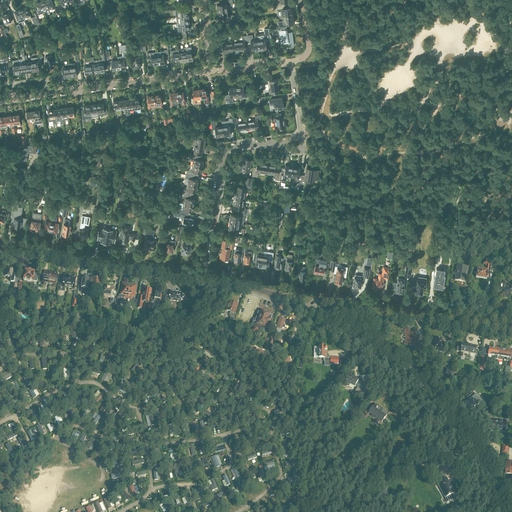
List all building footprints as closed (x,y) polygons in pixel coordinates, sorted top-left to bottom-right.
[(49,10),(45,0),(43,0),(40,1),(44,13),(47,12),(47,13),(50,12),(49,10)] [(45,0),(49,10),(54,8),(51,0),(45,0)] [(226,0),(224,0),(224,3),(216,5),(218,12),(228,10),(228,6),(233,5),(231,0),(226,0)] [(39,15),(44,13),(40,1),(35,3),(39,15)] [(277,6),(276,6),(278,17),(283,16),(294,15),(293,7),(285,8),(284,5),(277,6)] [(24,7),(24,8),(21,9),(24,18),(30,15),(26,6),(24,7)] [(17,10),(17,9),(14,10),(18,20),(24,18),(21,9),(17,10)] [(218,12),(219,19),(226,18),(227,21),(235,20),(234,14),(229,15),(228,10),(218,12)] [(11,22),(8,13),(2,15),(6,24),(11,22)] [(294,15),(283,16),(283,21),(278,22),(279,27),(287,26),(287,23),(295,22),(294,19),(295,19),(294,15)] [(277,29),(272,29),(273,35),(278,34),(281,34),(282,43),(288,42),(289,46),(294,45),(292,32),(287,32),(287,27),(277,29)] [(267,49),(266,45),(272,45),(270,34),(269,35),(268,28),(264,29),(264,34),(257,35),(258,39),(259,50),(267,49)] [(240,40),(240,42),(233,43),(234,51),(234,52),(238,51),(245,50),(245,44),(247,43),(246,35),(241,36),(242,40),(240,40)] [(246,35),(247,43),(251,43),(252,51),(259,50),(258,39),(253,40),(252,35),(246,35)] [(218,39),(219,47),(222,47),(223,53),(234,51),(233,43),(226,44),(226,42),(224,43),(223,38),(218,39)] [(118,59),(118,60),(119,69),(126,68),(124,59),(126,59),(125,56),(124,52),(127,52),(126,45),(120,46),(121,51),(122,52),(124,52),(125,56),(117,57),(118,59)] [(103,59),(97,60),(98,72),(105,71),(105,69),(108,69),(108,66),(104,66),(104,62),(105,62),(105,58),(107,57),(106,51),(105,52),(105,50),(103,51),(104,57),(102,57),(103,59)] [(158,64),(164,63),(164,57),(165,57),(169,56),(168,50),(164,50),(165,51),(157,52),(158,64)] [(158,64),(157,52),(150,53),(147,53),(147,57),(150,56),(152,65),(158,64)] [(27,58),(27,55),(24,55),(27,72),(33,71),(32,61),(28,62),(28,61),(27,58)] [(140,55),(132,57),(133,68),(142,67),(140,55)] [(48,65),(49,68),(51,68),(54,68),(54,67),(53,56),(46,57),(47,65),(48,65)] [(3,58),(0,58),(0,74),(2,75),(3,74),(4,74),(4,71),(6,71),(6,70),(9,69),(9,66),(8,62),(8,57),(3,57),(3,58)] [(90,57),(90,60),(91,60),(92,73),(98,72),(97,60),(94,60),(93,57),(90,57)] [(90,60),(84,61),(85,65),(86,73),(92,73),(91,60),(90,60)] [(75,65),(75,63),(69,64),(71,76),(77,75),(76,65),(75,65)] [(69,64),(61,65),(62,74),(63,73),(64,77),(71,76),(69,64)] [(278,84),(281,84),(280,78),(268,80),(269,93),(279,92),(278,84)] [(236,86),(237,97),(242,96),(243,101),(249,100),(248,92),(245,93),(243,85),(236,86)] [(230,95),(227,95),(225,96),(226,104),(233,102),(233,97),(237,97),(236,86),(229,87),(230,95)] [(199,89),(200,98),(205,98),(206,104),(209,103),(207,93),(206,93),(206,88),(199,89)] [(193,89),(194,95),(192,95),(193,102),(197,102),(196,99),(200,98),(199,89),(193,89)] [(177,92),(178,101),(182,101),(183,104),(186,103),(185,96),(184,96),(183,91),(177,92)] [(178,104),(178,101),(177,92),(170,92),(171,98),(170,98),(171,105),(178,104)] [(161,99),(160,94),(154,95),(155,107),(163,106),(162,99),(161,99)] [(148,96),(148,101),(147,101),(148,108),(155,107),(154,95),(148,96)] [(140,106),(139,97),(132,98),(134,110),(140,109),(140,106)] [(282,97),(269,98),(270,105),(274,104),(275,111),(284,110),(284,108),(285,109),(285,104),(283,104),(282,97)] [(127,108),(128,110),(125,111),(126,115),(128,115),(126,99),(120,100),(121,109),(127,108)] [(98,116),(108,114),(107,108),(104,108),(104,103),(97,104),(98,113),(98,116)] [(92,117),(91,105),(84,106),(84,107),(84,109),(82,110),(83,121),(86,120),(85,118),(92,117)] [(49,118),(50,121),(54,121),(54,123),(57,123),(56,117),(55,109),(49,110),(50,118),(49,118)] [(40,110),(33,111),(35,120),(35,124),(43,123),(42,118),(41,119),(40,110)] [(258,123),(261,123),(260,114),(255,115),(255,118),(253,119),(253,121),(247,122),(248,131),(259,129),(258,123)] [(271,116),(272,123),(276,122),(277,128),(286,127),(284,117),(276,118),(275,116),(271,116)] [(240,122),(238,122),(237,118),(232,119),(233,126),(236,126),(237,132),(248,131),(247,122),(240,123),(240,122)] [(226,119),(227,124),(222,125),(223,136),(231,135),(230,127),(233,126),(232,119),(226,119)] [(211,121),(212,129),(215,129),(216,137),(223,136),(222,125),(217,126),(217,121),(211,121)] [(194,145),(196,145),(195,153),(201,154),(202,150),(204,151),(204,147),(206,147),(206,143),(207,138),(195,136),(194,145)] [(29,145),(18,146),(17,159),(28,161),(28,157),(27,157),(28,152),(36,154),(37,146),(29,145)] [(190,159),(193,159),(192,165),(202,167),(203,161),(198,160),(199,156),(191,155),(190,159)] [(252,160),(241,158),(239,167),(242,168),(242,171),(250,172),(252,160)] [(257,169),(254,168),(252,175),(258,176),(258,173),(260,173),(261,172),(267,173),(268,165),(258,163),(257,169)] [(188,171),(186,170),(185,174),(193,175),(193,172),(201,173),(202,167),(192,165),(191,169),(189,168),(188,171)] [(274,175),(276,176),(276,179),(281,180),(282,173),(279,172),(280,166),(268,165),(267,173),(274,174),(274,175)] [(282,173),(281,180),(281,181),(286,182),(287,177),(292,177),(294,167),(286,165),(285,173),(282,173)] [(297,178),(296,183),(302,184),(302,183),(303,176),(300,176),(301,168),(294,167),(292,177),(297,178)] [(305,184),(305,181),(312,182),(312,180),(315,180),(318,179),(319,170),(307,168),(306,171),(305,176),(303,176),(302,183),(305,184)] [(187,180),(189,181),(188,185),(197,186),(198,180),(192,179),(193,175),(185,174),(185,178),(187,178),(187,180)] [(99,188),(101,178),(92,176),(90,186),(99,188)] [(238,186),(236,197),(245,198),(246,192),(247,192),(247,190),(251,190),(251,185),(250,185),(251,183),(244,182),(244,183),(245,183),(245,184),(244,184),(244,187),(238,186)] [(185,190),(183,190),(183,194),(189,195),(190,191),(196,192),(197,186),(188,185),(188,188),(185,188),(185,190)] [(181,203),(184,204),(194,206),(195,199),(189,198),(189,195),(183,194),(181,203)] [(239,210),(238,211),(238,212),(247,213),(248,209),(245,208),(245,206),(244,206),(245,198),(236,197),(234,209),(239,210)] [(179,213),(174,212),(186,214),(187,211),(193,212),(194,206),(184,204),(183,207),(182,207),(182,210),(180,209),(179,213)] [(14,210),(13,218),(14,218),(13,226),(21,228),(21,224),(25,225),(26,219),(20,218),(21,211),(14,210)] [(33,212),(32,220),(31,229),(39,230),(40,221),(41,220),(42,214),(38,213),(38,212),(33,212)] [(178,217),(183,217),(182,223),(193,225),(194,219),(186,218),(186,214),(174,212),(174,216),(178,217)] [(238,215),(231,214),(229,221),(240,223),(241,218),(246,219),(247,213),(238,212),(238,215)] [(85,229),(85,225),(89,225),(90,217),(82,215),(82,216),(81,219),(82,219),(79,236),(87,238),(88,229),(85,229)] [(64,222),(62,234),(70,235),(71,225),(72,223),(72,220),(65,219),(64,222)] [(46,220),(44,230),(51,231),(52,221),(46,220)] [(57,232),(59,223),(52,221),(51,231),(57,232)] [(235,230),(235,232),(235,233),(244,235),(244,229),(239,228),(240,223),(229,221),(228,229),(235,230)] [(122,227),(119,243),(127,244),(128,240),(135,241),(136,234),(125,232),(126,228),(122,227)] [(98,239),(102,240),(102,241),(106,242),(108,229),(100,228),(98,239)] [(111,230),(108,229),(106,242),(110,242),(114,242),(116,230),(111,230)] [(142,229),(141,234),(145,234),(145,237),(146,237),(146,239),(145,239),(144,244),(146,245),(145,248),(154,249),(155,241),(152,240),(152,237),(153,230),(146,229),(146,230),(142,229)] [(186,245),(183,245),(181,253),(187,254),(187,253),(188,253),(189,252),(190,251),(191,252),(192,240),(187,239),(186,245)] [(167,252),(168,252),(169,252),(173,252),(174,244),(175,244),(176,241),(171,240),(170,241),(170,242),(168,241),(167,242),(167,243),(166,243),(165,251),(166,251),(167,252)] [(221,252),(220,252),(220,259),(229,261),(231,249),(233,249),(234,242),(231,241),(231,243),(228,242),(228,241),(222,240),(221,248),(222,248),(221,252)] [(250,263),(251,255),(252,255),(252,252),(251,251),(249,250),(247,252),(247,254),(245,253),(244,262),(250,263)] [(258,254),(257,254),(255,264),(262,266),(264,252),(259,251),(258,254)] [(264,251),(264,252),(262,266),(268,267),(270,257),(272,258),(273,252),(264,251)] [(276,259),(274,267),(280,268),(282,259),(284,260),(285,253),(281,253),(281,254),(277,253),(277,255),(276,259)] [(286,260),(285,268),(285,269),(291,270),(292,262),(292,258),(292,255),(285,254),(285,253),(284,260),(286,260)] [(316,258),(313,272),(323,273),(325,266),(324,266),(325,266),(326,266),(327,259),(319,258),(319,259),(316,258)] [(485,271),(479,270),(477,270),(475,278),(486,279),(486,277),(488,277),(490,264),(485,260),(483,264),(486,266),(485,271)] [(341,267),(335,266),(336,262),(331,261),(329,271),(334,271),(334,274),(336,275),(335,283),(341,284),(342,279),(343,279),(344,274),(346,275),(347,267),(341,266),(341,267)] [(297,274),(299,274),(299,279),(305,280),(307,267),(298,266),(297,274)] [(466,273),(467,268),(457,266),(456,271),(455,271),(454,275),(455,275),(454,280),(465,282),(465,277),(465,276),(465,273),(466,273)] [(387,279),(389,268),(384,267),(383,268),(382,274),(379,273),(378,279),(374,278),(372,288),(375,288),(375,289),(375,290),(378,291),(379,290),(379,289),(382,289),(384,278),(387,279)] [(11,283),(12,283),(11,291),(17,292),(17,291),(17,289),(19,282),(19,279),(16,278),(15,278),(15,275),(14,275),(15,270),(6,269),(5,277),(7,277),(8,278),(11,278),(10,282),(11,283)] [(433,287),(443,289),(444,281),(443,280),(444,276),(444,275),(445,272),(444,272),(436,270),(435,276),(433,287)] [(35,273),(25,271),(23,281),(34,282),(37,282),(38,274),(35,274),(35,273)] [(51,274),(44,273),(42,286),(46,286),(46,284),(49,285),(51,274)] [(49,285),(52,285),(52,287),(55,288),(57,275),(51,274),(49,285)] [(362,285),(364,275),(355,274),(353,286),(360,287),(361,285),(362,285)] [(60,284),(59,291),(64,292),(65,288),(68,288),(70,277),(63,276),(64,276),(62,284),(60,284)] [(70,277),(68,288),(72,289),(72,291),(75,291),(76,278),(77,278),(70,277)] [(82,278),(81,288),(82,288),(81,292),(88,293),(88,289),(89,282),(89,279),(82,278)] [(404,285),(405,280),(404,280),(404,279),(398,278),(397,283),(393,282),(392,288),(396,289),(396,292),(402,293),(403,285),(404,285)] [(92,284),(91,290),(99,290),(100,280),(92,279),(92,284)] [(425,288),(426,281),(417,279),(416,287),(413,287),(412,290),(415,291),(415,293),(422,294),(423,288),(425,288)] [(503,298),(509,299),(510,292),(511,292),(511,284),(508,284),(508,286),(505,286),(505,283),(499,282),(498,290),(504,291),(503,298)] [(119,292),(119,297),(124,298),(128,299),(130,286),(127,285),(127,284),(125,284),(124,285),(123,285),(122,293),(119,292)] [(130,286),(128,299),(132,299),(132,297),(135,298),(136,287),(135,287),(135,285),(133,285),(132,286),(130,286)] [(111,299),(110,302),(111,304),(116,304),(117,298),(115,297),(115,296),(112,296),(114,289),(110,288),(105,287),(105,292),(103,292),(102,297),(103,297),(103,298),(111,299)] [(139,296),(137,308),(141,309),(142,302),(149,303),(150,294),(151,294),(152,290),(149,289),(149,288),(143,287),(142,294),(143,295),(143,297),(139,296)] [(154,298),(153,298),(151,308),(155,308),(156,305),(159,305),(162,291),(155,290),(154,298)] [(183,298),(184,297),(184,295),(182,294),(178,294),(178,293),(175,293),(171,292),(170,297),(166,296),(165,304),(169,304),(169,300),(174,301),(175,301),(180,302),(181,298),(182,299),(182,298),(183,298)] [(227,311),(232,313),(230,318),(235,320),(237,314),(234,313),(237,305),(230,302),(227,311)] [(251,327),(263,332),(263,333),(266,334),(266,333),(266,332),(267,329),(268,326),(270,321),(272,316),(269,315),(268,314),(267,313),(264,312),(263,312),(262,312),(260,311),(259,313),(258,312),(254,322),(253,322),(251,327)] [(171,319),(180,320),(181,313),(172,312),(171,319)] [(274,339),(277,340),(278,338),(275,337),(278,328),(282,329),(284,320),(280,319),(274,339)] [(224,335),(233,338),(235,332),(226,329),(224,335)] [(422,352),(423,347),(419,346),(420,342),(415,341),(416,335),(409,334),(410,330),(405,329),(404,333),(405,333),(405,337),(406,338),(404,345),(415,347),(414,349),(418,350),(418,351),(422,352)] [(442,353),(442,350),(443,343),(442,343),(443,342),(442,342),(442,340),(436,339),(434,349),(435,349),(434,352),(438,352),(442,353)] [(457,346),(456,352),(460,352),(460,353),(470,354),(470,355),(475,355),(475,354),(477,355),(478,351),(476,351),(477,348),(471,347),(472,346),(468,346),(461,345),(461,346),(457,346)] [(330,358),(326,358),(326,349),(325,348),(314,348),(313,358),(324,359),(324,361),(325,363),(330,363),(330,364),(339,365),(339,358),(330,357),(330,358)] [(489,348),(488,355),(492,356),(491,360),(497,361),(497,360),(497,357),(499,349),(489,348)] [(497,360),(497,361),(502,361),(503,358),(506,358),(507,358),(506,361),(509,361),(509,359),(511,359),(511,355),(511,352),(511,350),(499,349),(497,357),(497,360)] [(362,384),(358,381),(349,375),(345,381),(345,382),(344,384),(345,386),(347,387),(349,386),(350,384),(354,387),(355,386),(357,388),(354,393),(362,398),(366,392),(364,391),(368,385),(363,382),(362,384)] [(14,390),(16,396),(26,393),(24,387),(14,390)] [(153,396),(146,388),(141,393),(149,401),(153,396)] [(472,394),(466,399),(468,401),(469,403),(466,405),(471,410),(475,407),(474,406),(477,404),(478,405),(482,402),(476,395),(474,396),(472,394)] [(383,410),(375,404),(374,405),(369,412),(369,413),(364,409),(361,413),(366,417),(369,414),(372,416),(371,417),(375,419),(375,418),(382,423),(388,415),(383,412),(382,411),(383,410)] [(507,430),(507,426),(505,426),(506,421),(490,420),(489,424),(493,424),(493,429),(496,429),(496,431),(505,432),(505,429),(507,430)] [(405,428),(393,439),(403,451),(409,445),(415,452),(420,448),(418,445),(421,443),(418,439),(419,438),(415,434),(414,435),(412,432),(410,434),(405,428)] [(448,483),(447,481),(448,481),(446,478),(440,481),(442,486),(441,487),(443,490),(442,490),(445,497),(445,498),(446,501),(447,502),(453,499),(456,497),(454,493),(448,483)]
